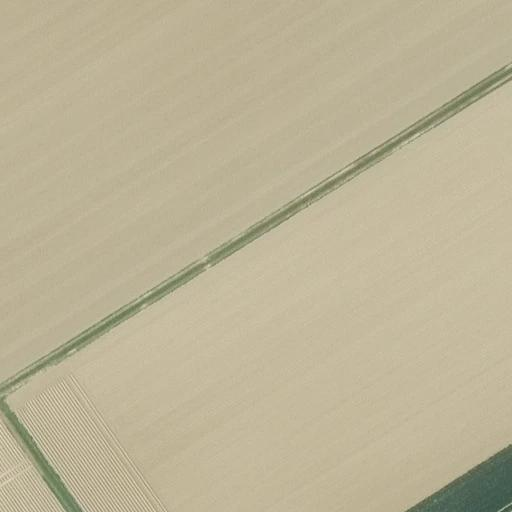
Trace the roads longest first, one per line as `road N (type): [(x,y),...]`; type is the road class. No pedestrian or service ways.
road 1 (track): [(0,391),(511,73)]
road 2 (track): [(74,511),(0,405)]
